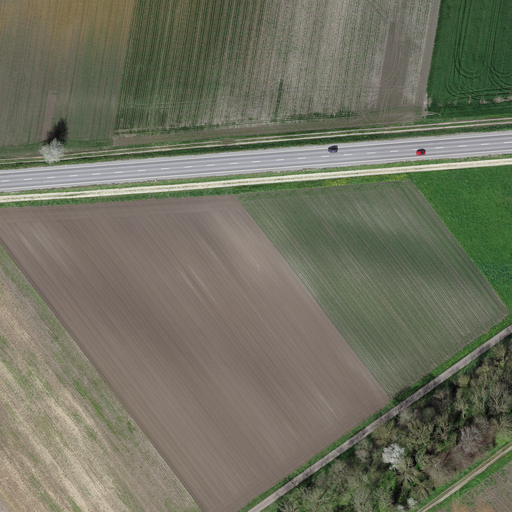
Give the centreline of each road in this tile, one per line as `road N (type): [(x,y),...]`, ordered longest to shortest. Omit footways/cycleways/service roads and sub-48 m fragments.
road 1 (track): [(0,201),(511,160)]
road 2 (track): [(0,162),(511,122)]
road 3 (secondary): [(0,183),(511,144)]
road 4 (track): [(258,511),(511,332)]
